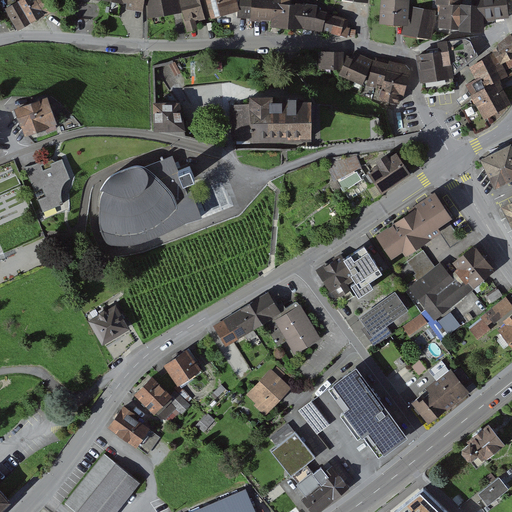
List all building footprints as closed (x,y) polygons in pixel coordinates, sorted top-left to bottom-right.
[(18,0),(4,8),(17,31),(57,9),(51,0),(18,0)] [(82,0),(83,0),(143,10),(144,0),(82,0)] [(148,0),(151,17),(182,13),(179,0),(148,0)] [(181,0),(188,32),(199,30),(198,23),(209,21),(204,0),(181,0)] [(204,0),(209,21),(239,15),(235,0),(204,0)] [(253,0),(252,20),(274,21),(273,27),(321,30),(323,17),(323,10),(288,8),(288,0),(253,0)] [(388,0),(384,0),(381,26),(405,29),(408,9),(408,2),(388,0)] [(480,9),(461,7),(461,0),(437,0),(437,8),(443,8),(442,32),(482,34),(483,22),(480,9)] [(508,0),(479,0),(480,9),(483,22),(509,20),(508,0)] [(405,29),(404,36),(433,40),(436,12),(408,9),(405,29)] [(321,30),(321,34),(346,38),(348,21),(323,17),(321,30)] [(496,56),(504,72),(511,68),(511,38),(511,36),(493,50),(496,56)] [(447,45),(449,55),(452,77),(476,58),(469,41),(447,45)] [(342,79),(364,87),(373,62),(352,54),(342,79)] [(319,56),(319,71),(343,70),(342,55),(319,56)] [(417,60),(422,94),(454,89),(452,77),(449,55),(417,60)] [(467,88),(475,99),(498,86),(507,77),(504,72),(496,56),(469,70),(476,83),(467,88)] [(401,96),(405,97),(409,73),(405,66),(376,60),(370,89),(377,91),(375,99),(399,104),(401,96)] [(472,100),(484,121),(510,107),(498,86),(475,99),(472,100)] [(13,112),(22,137),(54,126),(45,100),(13,112)] [(234,108),(235,144),(309,140),(307,104),(270,106),(270,100),(245,101),(245,107),(234,108)] [(184,138),(180,106),(155,105),(156,133),(184,138)] [(482,161),(496,189),(511,180),(511,151),(510,147),(482,161)] [(364,171),(379,194),(410,174),(394,151),(364,171)] [(332,182),(338,180),(343,193),(362,180),(356,171),(361,169),(355,156),(327,165),(332,182)] [(198,221),(183,184),(194,180),(191,168),(178,172),(172,158),(146,169),(141,167),(132,168),(113,176),(103,184),(100,191),(97,207),(96,223),(99,235),(107,245),(127,247),(147,242),(182,225),(198,221)] [(26,170),(44,220),(63,213),(60,206),(59,197),(60,195),(62,187),(69,180),(63,161),(43,168),(41,164),(26,170)] [(434,195),(373,237),(390,260),(450,219),(434,195)] [(507,218),(511,227),(511,204),(503,209),(507,218)] [(440,232),(451,248),(461,242),(450,225),(440,232)] [(357,244),(317,271),(331,292),(371,265),(357,244)] [(452,264),(472,288),(494,270),(474,246),(452,264)] [(421,280),(408,290),(433,323),(465,297),(440,265),(437,267),(425,252),(409,265),(421,280)] [(485,295),(490,303),(502,297),(498,289),(485,295)] [(269,294),(213,328),(225,347),(271,319),(280,313),(269,294)] [(395,294),(358,319),(371,338),(408,313),(395,294)] [(511,304),(507,299),(470,330),(478,340),(511,311),(511,304)] [(295,357),(320,341),(297,303),(280,313),(271,319),(295,357)] [(115,306),(87,322),(101,345),(129,329),(115,306)] [(422,314),(403,325),(409,335),(428,323),(422,314)] [(511,320),(497,332),(511,350),(511,320)] [(184,351),(162,366),(176,386),(198,371),(184,351)] [(443,360),(431,370),(438,378),(450,369),(443,360)] [(245,398),(265,417),(292,390),(271,370),(245,398)] [(410,403),(428,426),(469,394),(451,371),(410,403)] [(384,462),(409,444),(356,374),(328,395),(345,417),(340,421),(358,444),(360,442),(362,444),(364,443),(378,462),(382,460),(384,462)] [(132,395),(155,418),(172,400),(150,378),(132,395)] [(329,426),(311,403),(299,412),(317,435),(329,426)] [(121,411),(108,429),(148,456),(152,451),(158,442),(160,438),(121,411)] [(206,432),(216,421),(207,413),(197,424),(206,432)] [(291,478),(316,460),(289,426),(271,440),(276,448),(271,452),(291,478)] [(460,450),(476,469),(503,446),(493,434),(487,427),(460,450)] [(107,456),(67,504),(76,511),(116,511),(140,483),(107,456)] [(294,490),(311,511),(319,511),(350,488),(334,467),(325,474),(321,469),(294,490)] [(499,479),(478,495),(488,508),(509,492),(499,479)] [(446,511),(423,488),(393,511),(446,511)] [(256,511),(248,490),(197,511),(256,511)] [(0,509),(8,501),(0,492),(0,509)]
